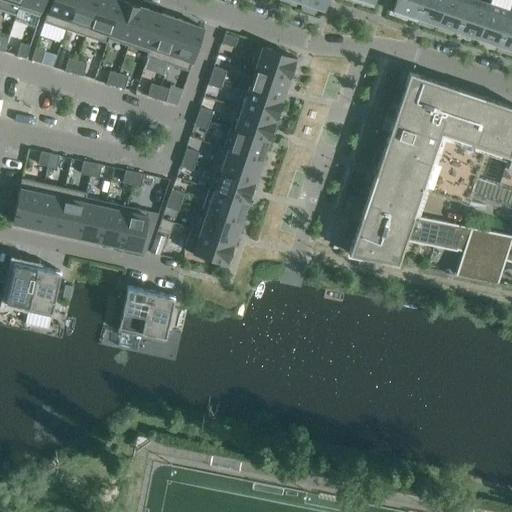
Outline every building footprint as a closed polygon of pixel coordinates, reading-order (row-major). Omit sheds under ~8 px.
[(20,0),(0,0),(0,2),(18,8),(20,0)] [(44,0),(20,0),(18,8),(40,16),(44,0)] [(74,0),(50,0),(43,22),(65,29),(74,0)] [(97,0),(74,0),(65,29),(86,36),(97,0)] [(120,0),(97,0),(86,36),(106,43),(120,0)] [(141,7),(121,0),(120,0),(106,43),(107,43),(109,39),(128,45),(141,7)] [(421,0),(396,0),(393,12),(415,20),(421,0)] [(444,0),(421,0),(415,20),(416,20),(417,18),(436,25),(444,0)] [(467,0),(444,0),(436,25),(457,31),(467,0)] [(489,4),(476,0),(467,0),(457,31),(477,38),(489,4)] [(489,4),(477,38),(498,45),(509,11),(489,4)] [(161,14),(141,7),(128,45),(147,52),(146,56),(147,57),(161,14)] [(511,12),(509,11),(498,45),(511,49),(511,12)] [(182,20),(161,14),(147,57),(167,64),(182,20)] [(203,28),(182,20),(167,64),(189,71),(203,28)] [(237,37),(225,33),(222,43),(234,47),(237,37)] [(30,46),(20,43),(16,55),(26,58),(30,46)] [(257,44),(250,66),(289,79),(296,57),(257,44)] [(44,50),(35,47),(31,60),(40,63),(44,50)] [(77,60),(68,58),(65,70),(74,73),(77,60)] [(86,63),(77,60),(74,73),(83,76),(86,63)] [(226,70),(213,66),(210,75),(223,79),(226,70)] [(243,85),(243,86),(282,99),(289,79),(250,66),(250,67),(254,68),(248,87),(243,85)] [(119,73),(110,71),(106,83),(115,86),(119,73)] [(511,141),(511,105),(409,71),(348,253),(397,263),(405,239),(411,241),(433,246),(442,221),(413,215),(430,166),(441,133),(508,155),(511,141)] [(128,76),(119,73),(115,86),(124,89),(128,76)] [(223,79),(210,75),(207,84),(220,88),(223,79)] [(160,86),(151,83),(147,96),(156,98),(160,86)] [(169,89),(160,86),(156,98),(165,101),(169,89)] [(282,99),(243,86),(236,107),(275,120),(282,99)] [(212,111),(200,107),(197,116),(209,120),(212,111)] [(236,107),(229,127),(268,140),(275,120),(236,107)] [(209,120),(197,116),(194,125),(206,129),(209,120)] [(268,140),(229,127),(223,146),(218,145),(218,146),(261,160),(268,140)] [(261,160),(218,146),(211,166),(254,181),(261,160)] [(198,152),(186,148),(183,157),(195,161),(198,152)] [(50,153),(41,151),(38,164),(47,166),(50,153)] [(59,155),(50,153),(47,166),(56,168),(59,155)] [(195,161),(183,157),(180,166),(192,170),(195,161)] [(92,162),(83,160),(80,173),(89,175),(92,162)] [(101,164),(92,162),(89,175),(98,177),(101,164)] [(215,169),(209,188),(247,201),(254,181),(211,166),(211,167),(215,169)] [(134,172),(125,170),(122,182),(131,184),(134,172)] [(143,174),(134,172),(131,184),(141,187),(143,174)] [(43,183),(21,178),(11,222),(34,227),(43,183)] [(64,187),(43,183),(34,227),(55,232),(64,187)] [(86,192),(64,187),(55,232),(76,236),(86,192)] [(209,188),(202,209),(240,222),(247,201),(209,188)] [(184,193),(171,189),(168,198),(181,202),(184,193)] [(87,192),(86,192),(76,236),(97,241),(106,201),(86,197),(87,192)] [(181,202),(168,198),(165,207),(178,211),(181,202)] [(127,206),(106,201),(97,241),(118,246),(127,206)] [(149,211),(127,206),(118,246),(140,251),(149,211)] [(191,227),(190,228),(234,242),(240,222),(202,209),(201,210),(206,211),(200,230),(191,227)] [(174,222),(161,218),(158,227),(170,231),(174,222)] [(492,231),(442,221),(433,246),(457,250),(457,249),(463,250),(454,275),(476,279),(492,231)] [(226,264),(234,242),(190,228),(183,249),(226,264)] [(511,235),(492,231),(476,279),(497,283),(505,259),(510,261),(511,261),(511,235)] [(37,265),(14,260),(12,269),(4,306),(27,311),(37,265)] [(60,270),(37,265),(27,311),(50,316),(59,279),(58,279),(60,270)] [(151,290),(127,285),(126,294),(117,331),(141,336),(151,290)] [(174,295),(151,290),(141,336),(164,341),(172,304),(174,295)] [(103,486),(113,488),(118,470),(107,468),(103,486)]
